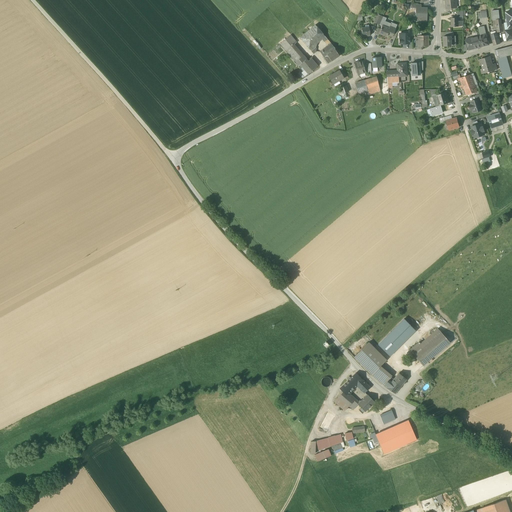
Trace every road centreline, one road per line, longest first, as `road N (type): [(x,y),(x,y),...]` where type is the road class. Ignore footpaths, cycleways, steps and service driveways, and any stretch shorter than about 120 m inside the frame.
road 1 (residential): [(427,52),(348,56),(170,157)]
road 2 (unclassified): [(354,364),(249,259),(170,157)]
road 3 (track): [(170,157),(31,0)]
road 4 (unclassified): [(511,457),(378,388),(354,364)]
road 5 (unclassified): [(280,511),(329,393),(354,364)]
